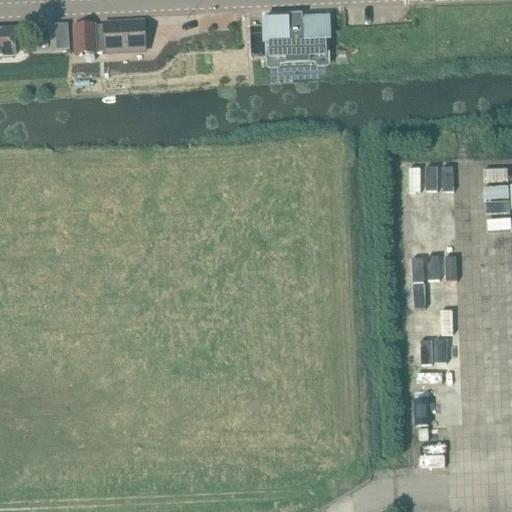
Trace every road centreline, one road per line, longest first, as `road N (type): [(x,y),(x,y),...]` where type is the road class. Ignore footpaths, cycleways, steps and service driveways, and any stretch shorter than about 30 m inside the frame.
road 1 (track): [(0,508),(323,495),(339,511)]
road 2 (tertiary): [(0,11),(276,0)]
